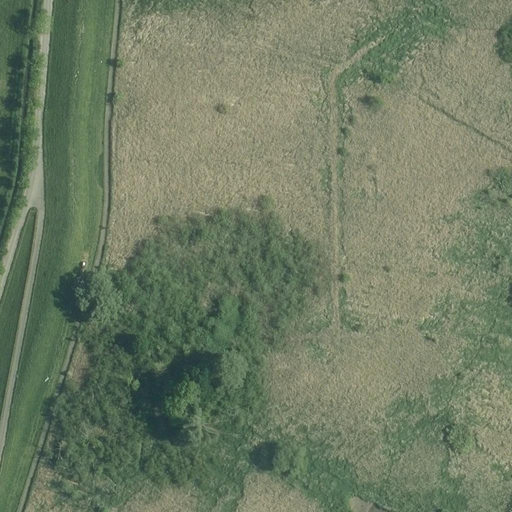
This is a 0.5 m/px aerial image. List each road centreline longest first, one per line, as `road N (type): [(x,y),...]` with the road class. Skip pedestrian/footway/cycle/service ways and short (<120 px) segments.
road 1 (unclassified): [(0,443),(39,220),(36,165)]
road 2 (unclassified): [(36,165),(48,0)]
road 3 (unclassified): [(0,292),(36,165)]
